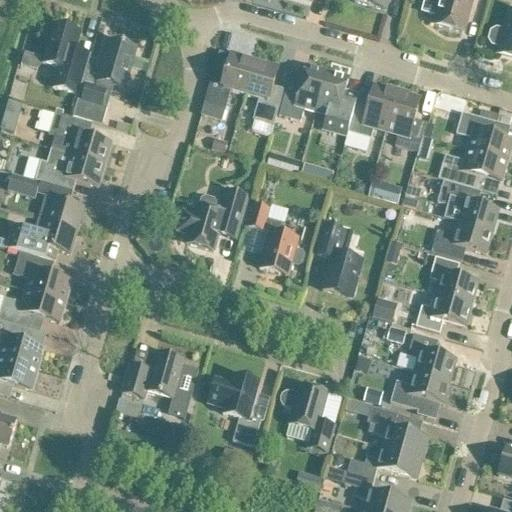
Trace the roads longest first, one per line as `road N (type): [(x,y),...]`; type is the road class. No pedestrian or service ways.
road 1 (residential): [(511,105),(247,16),(189,30)]
road 2 (residential): [(117,266),(88,371),(92,440),(85,459),(89,483),(102,497),(149,511)]
road 3 (residential): [(189,30),(191,109),(177,148),(137,193),(117,266)]
road 4 (residential): [(356,333),(117,266)]
road 5 (residential): [(454,511),(497,373),(511,283)]
